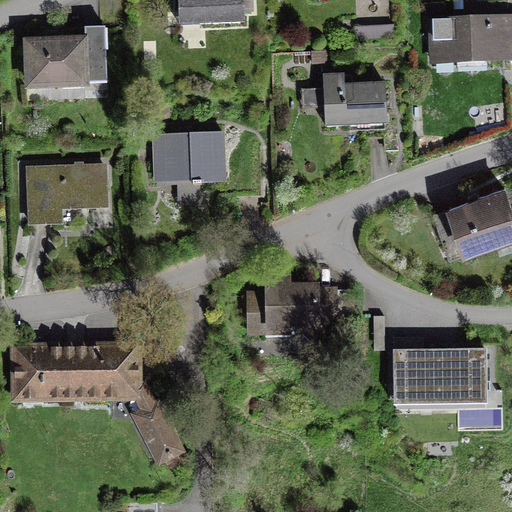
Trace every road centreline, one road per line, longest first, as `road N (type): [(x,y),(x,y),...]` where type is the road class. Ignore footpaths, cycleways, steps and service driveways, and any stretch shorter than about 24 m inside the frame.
road 1 (residential): [(300,229),(104,298),(0,310)]
road 2 (residential): [(300,229),(374,281),(435,307),(511,318)]
road 3 (residential): [(511,151),(300,229)]
